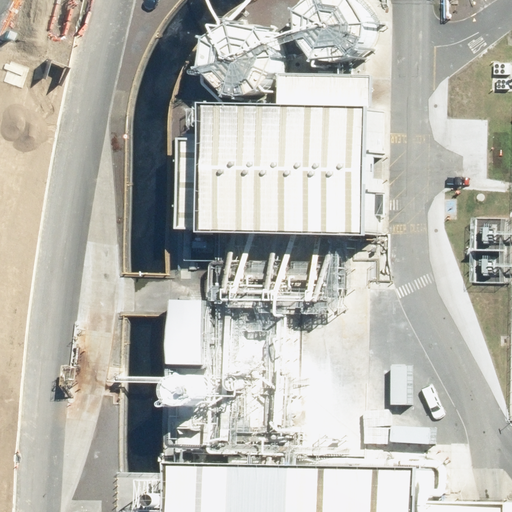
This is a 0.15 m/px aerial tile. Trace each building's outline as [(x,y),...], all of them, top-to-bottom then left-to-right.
[(376,36),(374,24),(368,13),(358,5),(347,0),(331,0),(322,3),(312,9),(305,19),(301,30),(301,42),(305,54),(312,64),(322,70),(335,74),(347,73),(359,68),(368,60),(374,49),(376,36)] [(282,65),(280,52),(274,41),(264,33),(253,28),(240,28),(228,31),(218,38),(211,47),(207,59),(207,71),(211,82),(218,92),(228,99),(240,102),(253,102),(265,97),(274,88),(280,77),(282,65)] [(285,115),(212,115),(212,240),(373,241),(374,85),(285,84),(285,115)] [(473,309),(505,311),(506,295),(473,294),(473,309)] [(212,303),(177,302),(174,368),(209,369),(212,303)] [(407,400),(385,399),(383,443),(405,444),(407,400)] [(425,466),(182,465),(181,511),(511,511),(511,504),(425,504),(425,466)] [(102,511),(102,500),(69,500),(68,511),(102,511)]
